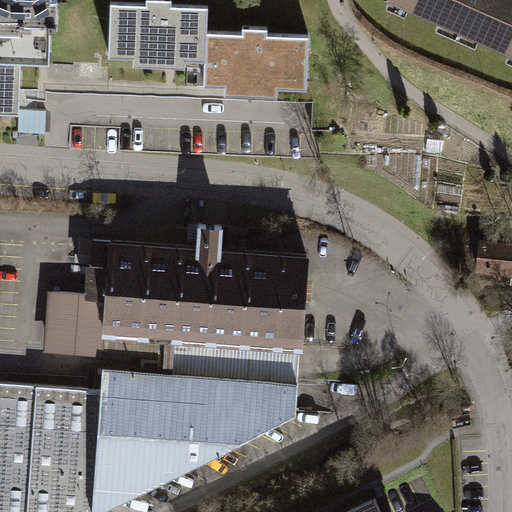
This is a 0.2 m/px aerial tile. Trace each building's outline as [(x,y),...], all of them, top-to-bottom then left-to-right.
[(0,0),(0,41),(4,41),(3,62),(54,63),(54,27),(60,27),(60,2),(54,2),(53,0),(0,0)] [(511,0),(398,0),(511,53),(511,0)] [(208,6),(112,5),(111,58),(132,58),(132,67),(206,68),(206,83),(226,83),(226,94),(283,96),(283,89),(308,89),(309,31),(208,29),(208,6)] [(0,113),(21,114),(23,63),(3,62),(0,61),(0,113)] [(99,390),(0,383),(0,511),(94,511),(298,412),(300,383),(300,367),(302,345),(309,251),(223,245),(223,221),(188,220),(189,242),(109,238),(101,361),(99,390)] [(511,244),(478,240),(474,271),(511,276),(511,244)] [(391,511),(377,484),(323,511),(391,511)]
